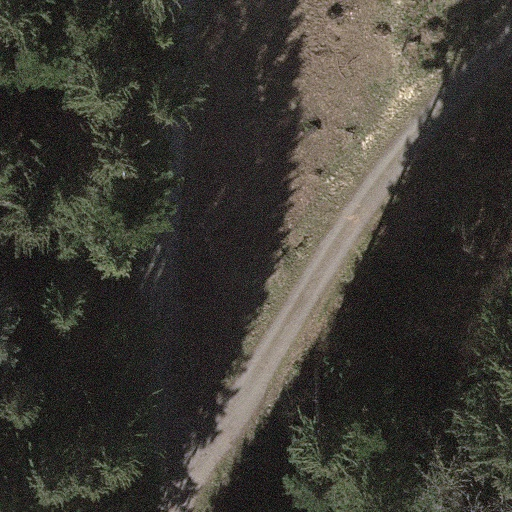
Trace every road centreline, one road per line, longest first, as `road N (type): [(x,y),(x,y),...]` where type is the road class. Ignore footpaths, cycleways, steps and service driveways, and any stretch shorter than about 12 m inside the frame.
road 1 (track): [(511,50),(398,193),(217,449)]
road 2 (track): [(172,0),(151,165),(155,288),(217,449)]
